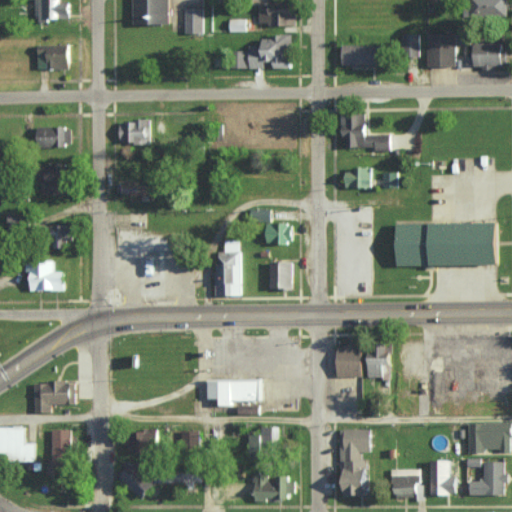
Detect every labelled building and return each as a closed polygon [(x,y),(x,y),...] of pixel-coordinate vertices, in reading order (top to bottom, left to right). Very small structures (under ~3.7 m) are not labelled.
[(36,0),(37,20),(68,19),(67,7),(58,8),(57,0),(36,0)] [(173,0),(173,24),(137,24),(136,0),(173,0)] [(509,15),(508,0),(474,0),(475,16),(509,15)] [(260,23),(270,23),(270,26),(297,25),(296,2),(259,3),(260,23)] [(187,33),(205,32),(204,7),(186,7),(187,33)] [(230,19),(231,31),(247,30),(247,18),(230,19)] [(428,34),(429,66),(457,66),(457,33),(428,34)] [(239,68),(266,68),(266,61),(275,61),(275,67),(293,67),(293,34),(273,34),(273,38),(264,38),(264,45),(250,45),(250,50),(240,50),(239,68)] [(403,57),(420,57),(420,34),(403,34),(403,57)] [(506,42),(475,42),(475,51),(471,51),(472,66),(507,66),(506,42)] [(39,69),(70,68),(70,44),(39,44),(39,69)] [(343,64),(384,64),(384,45),(343,44),(343,64)] [(345,147),(377,146),(377,149),(392,149),(391,134),(367,134),(366,113),(344,114),(345,147)] [(151,121),(121,120),(121,143),(150,144),(151,121)] [(167,135),(167,121),(156,120),(155,135),(167,135)] [(38,127),(39,147),(72,146),(71,126),(38,127)] [(63,193),(64,163),(42,162),(41,192),(63,193)] [(347,187),(372,187),(372,167),(355,167),(355,171),(347,171),(347,187)] [(399,172),(384,172),(383,187),(398,187),(399,172)] [(156,195),(156,185),(122,185),(122,194),(156,195)] [(272,209),(252,208),(251,221),(272,222),(272,209)] [(293,223),(269,222),(268,243),(293,243),(293,223)] [(498,264),(497,224),(399,225),(399,265),(498,264)] [(46,237),(54,237),(54,248),(71,248),(72,226),(47,225),(46,237)] [(216,295),(243,295),(241,239),(225,240),(226,250),(218,250),(219,270),(215,270),(216,295)] [(32,290),(66,290),(66,271),(55,271),(56,261),(26,261),(26,271),(32,271),(32,290)] [(295,262),(271,261),(271,288),(294,289),(295,262)] [(384,377),(384,364),(391,365),(392,344),(370,343),(370,376),(384,377)] [(338,376),(363,376),(363,345),(338,345),(338,376)] [(211,381),(265,380),(265,400),(251,401),(251,405),(243,405),(243,400),(236,400),(236,404),(223,404),(223,399),(211,399),(211,381)] [(37,384),(37,412),(54,412),(54,404),(79,404),(78,383),(69,383),(69,381),(51,381),(51,383),(37,384)] [(240,406),(262,406),(263,414),(240,414),(240,406)] [(470,452),(485,452),(485,449),(511,449),(511,422),(470,422),(470,452)] [(263,434),(250,434),(250,458),(273,459),(273,443),(280,443),(280,426),(263,426),(263,434)] [(2,427),(27,427),(27,443),(37,443),(37,461),(2,461),(2,427)] [(371,428),(341,429),(341,468),(346,468),(346,496),(367,496),(367,452),(372,452),(371,428)] [(53,467),(71,467),(72,429),(53,429),(53,467)] [(129,430),(129,451),(159,450),(159,429),(129,430)] [(200,431),(183,430),(183,443),(199,443),(200,431)] [(432,494),(458,494),(458,476),(451,476),(451,460),(431,460),(432,494)] [(130,466),(126,461),(121,467),(126,472),(121,477),(142,499),(157,484),(135,461),(130,466)] [(472,495),(507,495),(507,461),(486,461),(486,479),(472,479),(472,495)] [(419,468),(394,468),(394,497),(419,496),(419,468)] [(202,472),(183,472),(183,482),(202,481),(202,472)] [(256,500),(294,500),(294,479),(269,478),(269,473),(256,473),(256,500)]
